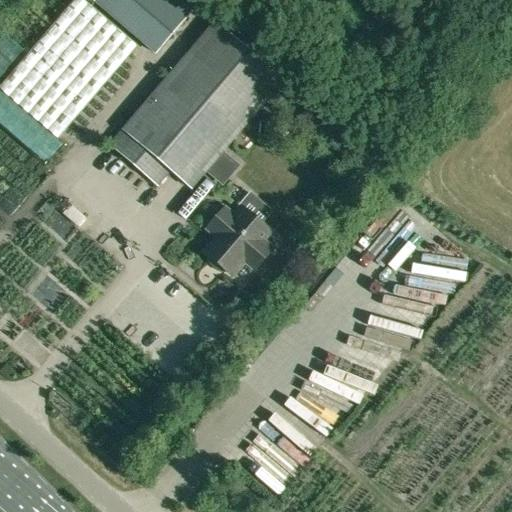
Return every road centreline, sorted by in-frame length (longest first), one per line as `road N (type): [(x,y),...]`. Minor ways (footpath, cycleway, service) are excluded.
road 1 (unknown): [(10,406),(143,247),(141,206),(91,172),(84,154),(89,125),(121,74)]
road 2 (unclassified): [(0,397),(130,511)]
